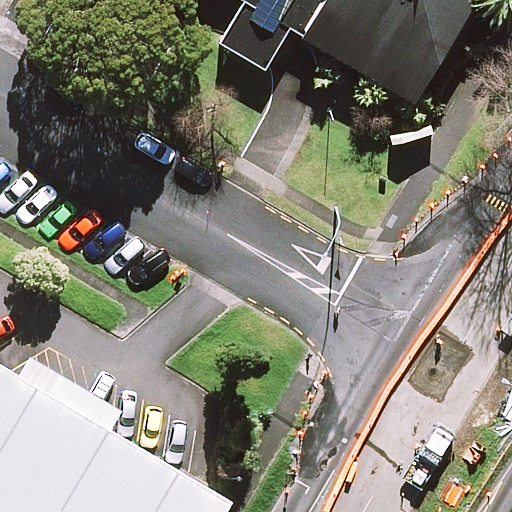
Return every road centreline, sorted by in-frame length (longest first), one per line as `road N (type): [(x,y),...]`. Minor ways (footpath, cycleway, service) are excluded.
road 1 (residential): [(0,104),(438,367)]
road 2 (secondary): [(353,511),(438,367)]
road 3 (secondary): [(438,367),(511,243)]
